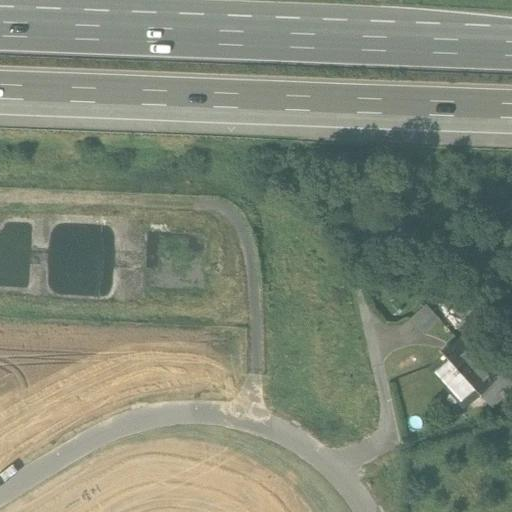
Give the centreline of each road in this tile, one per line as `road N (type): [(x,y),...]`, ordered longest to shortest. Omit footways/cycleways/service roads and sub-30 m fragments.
road 1 (motorway): [(511,50),(0,28)]
road 2 (motorway): [(0,91),(511,112)]
